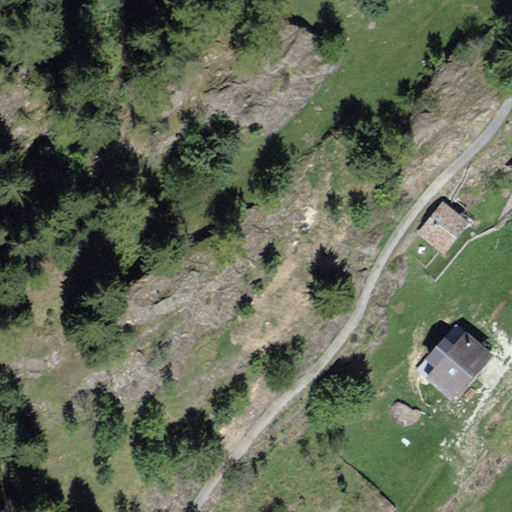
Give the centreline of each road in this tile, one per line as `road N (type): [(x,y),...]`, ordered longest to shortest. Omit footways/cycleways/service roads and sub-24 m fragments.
road 1 (unclassified): [(205,511),(270,419),(351,340),(421,215),(489,148),(511,113)]
road 2 (track): [(511,360),(404,511)]
